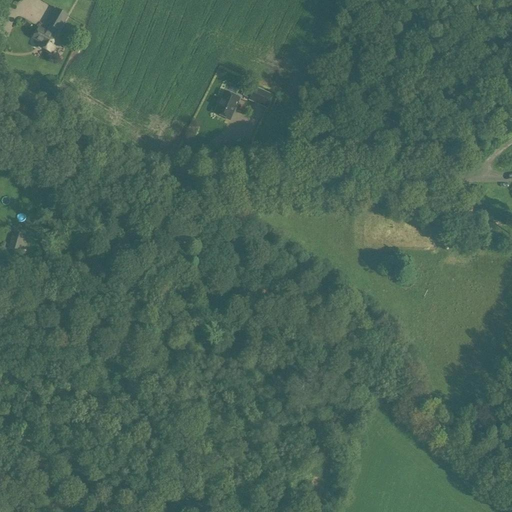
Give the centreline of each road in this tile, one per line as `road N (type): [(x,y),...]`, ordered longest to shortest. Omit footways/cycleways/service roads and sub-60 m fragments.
road 1 (unclassified): [(397,384),(380,339),(340,299),(173,182),(0,80)]
road 2 (unclassified): [(397,384),(256,337),(0,272)]
road 3 (unclassified): [(511,493),(397,384)]
road 4 (track): [(378,375),(343,421),(310,511)]
